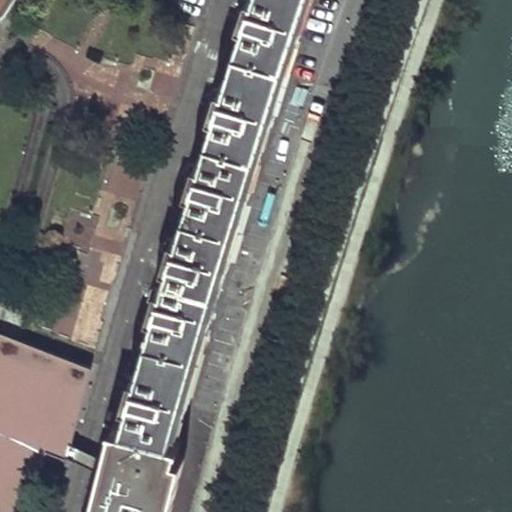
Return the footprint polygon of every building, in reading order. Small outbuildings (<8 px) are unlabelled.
[(8,2),(9,0),(0,0),(0,8),(3,7),(8,2)] [(132,396),(123,423),(173,437),(182,408),(214,299),(248,185),(280,79),(283,70),(306,0),(253,0),(251,0),(240,0),(237,10),(247,15),(223,93),(215,91),(211,105),(219,108),(200,166),(193,164),(189,181),(196,183),(179,241),(171,239),(166,254),(174,257),(164,291),(155,288),(150,303),(159,307),(136,381),(127,378),(123,392),(132,396)] [(127,114),(162,127),(193,42),(169,33),(163,52),(159,50),(149,77),(115,66),(101,106),(126,115),(127,114)] [(103,190),(131,201),(143,173),(114,162),(103,190)] [(0,333),(0,511),(16,511),(47,451),(67,458),(70,444),(90,367),(5,336),(0,333)] [(173,437),(123,423),(111,420),(102,460),(99,475),(91,511),(163,511),(169,488),(180,439),(173,437)] [(70,444),(67,458),(99,475),(102,460),(70,444)]
